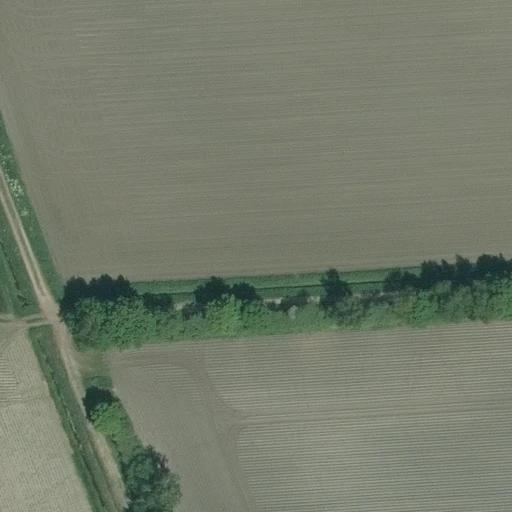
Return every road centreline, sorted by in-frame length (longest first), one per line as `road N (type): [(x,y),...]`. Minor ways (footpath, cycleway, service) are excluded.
road 1 (track): [(511,289),(53,317),(47,0)]
road 2 (track): [(53,317),(57,511)]
